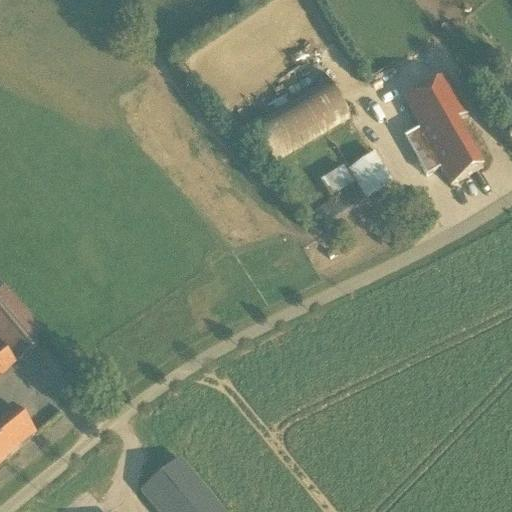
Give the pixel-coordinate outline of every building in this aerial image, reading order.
[(275,162),(328,129),(349,116),(327,80),(253,126),(275,162)] [(481,170),(455,124),(468,117),(448,81),(406,103),(420,128),(405,136),(422,167),(435,160),(450,187),(481,170)] [(511,150),(511,124),(500,133),(511,150)] [(356,181),(366,199),(391,184),(374,156),(349,171),(356,181)] [(344,167),(320,179),(330,197),(353,184),(344,167)] [(328,233),(369,207),(356,185),(314,212),(328,233)] [(0,340),(18,361),(45,338),(0,285),(0,340)] [(0,377),(16,365),(0,345),(0,377)] [(0,464),(35,435),(10,407),(0,415),(0,464)] [(141,492),(157,511),(222,511),(181,461),(141,492)]
